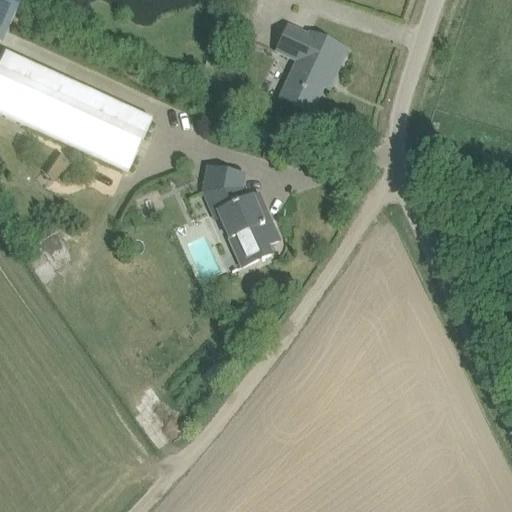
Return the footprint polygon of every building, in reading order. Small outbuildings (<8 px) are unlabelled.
[(17,6),(12,0),(0,0),(0,42),(2,44),(17,6)] [(297,63),(280,100),(311,114),(328,76),(334,79),(345,53),(309,36),(308,38),(288,29),(277,54),(297,63)] [(0,116),(127,174),(151,121),(5,54),(0,64),(0,116)] [(60,156),(44,171),(54,181),(70,166),(60,156)] [(243,177),(223,174),(221,173),(217,193),(208,194),(241,270),(271,257),(266,248),(278,243),(258,197),(246,202),(241,190),(243,177)]
